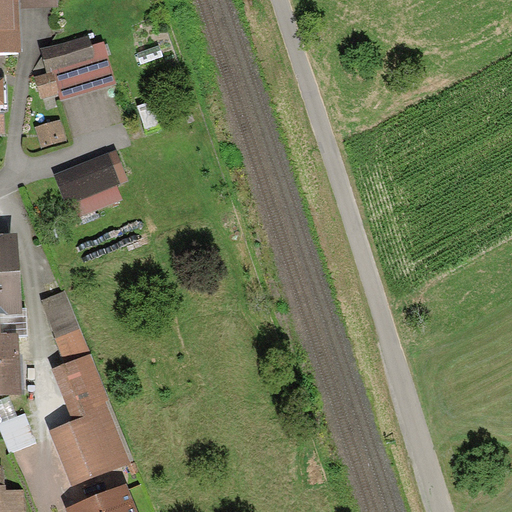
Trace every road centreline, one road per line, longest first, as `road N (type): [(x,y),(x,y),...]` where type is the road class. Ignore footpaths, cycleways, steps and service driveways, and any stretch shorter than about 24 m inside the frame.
road 1 (unclassified): [(279,0),(444,511)]
road 2 (unknown): [(0,160),(139,101)]
